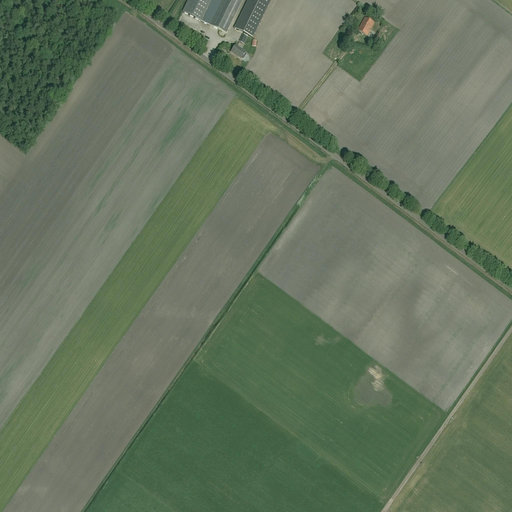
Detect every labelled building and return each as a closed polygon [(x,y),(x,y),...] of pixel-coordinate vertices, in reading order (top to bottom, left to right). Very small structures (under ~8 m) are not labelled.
[(188,0),(182,13),(201,22),(211,0),(188,0)] [(211,0),(201,22),(210,26),(222,0),(211,0)] [(222,0),(210,26),(226,34),(242,0),(222,0)] [(248,0),(234,30),(253,39),(271,0),(248,0)] [(367,36),(374,23),(364,18),(357,31),(367,36)] [(241,59),(246,53),(236,46),(231,52),(236,56),(241,59)]
